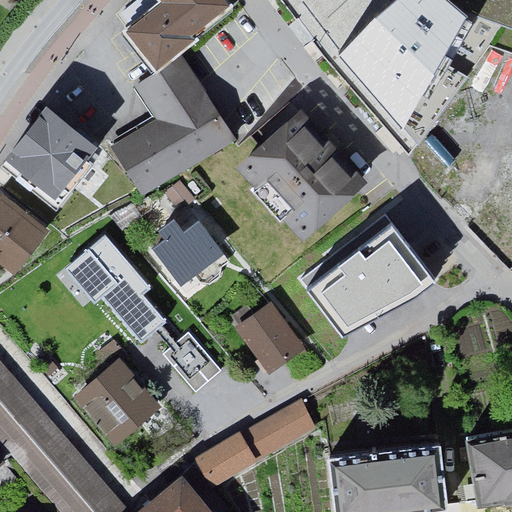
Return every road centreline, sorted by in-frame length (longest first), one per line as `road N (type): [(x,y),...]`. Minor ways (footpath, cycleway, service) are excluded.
road 1 (residential): [(493,275),(255,0)]
road 2 (residential): [(493,275),(215,439)]
road 3 (residential): [(76,0),(0,95)]
